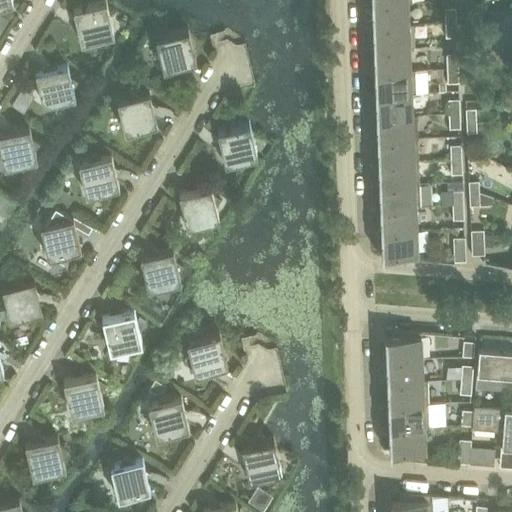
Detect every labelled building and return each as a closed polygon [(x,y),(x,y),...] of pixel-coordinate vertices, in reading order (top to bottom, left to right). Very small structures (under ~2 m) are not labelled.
[(99,41),(104,34),(114,31),(106,0),(99,0),(73,6),(81,39),(92,37),(99,41)] [(412,1),(412,0),(371,2),(372,25),(413,23),(413,22),(408,22),(407,1),(412,1)] [(444,7),(445,22),(456,21),(456,7),(444,7)] [(2,9),(0,12),(0,40),(1,41),(15,17),(2,9)] [(456,21),(445,22),(445,36),(457,36),(456,21)] [(414,46),(413,23),(372,25),(373,47),(414,46)] [(188,27),(179,29),(155,35),(158,44),(153,52),(160,56),(163,68),(196,60),(188,27)] [(373,47),(374,70),(415,68),(410,68),(409,47),(414,46),(373,47)] [(447,67),(458,67),(457,52),(446,53),(447,67)] [(75,94),(73,84),(78,76),(70,72),(68,61),(35,69),(43,102),(75,94)] [(459,81),(458,67),(447,67),(447,82),(459,81)] [(416,91),(415,68),(374,70),(375,93),(416,91)] [(150,89),(139,92),(131,87),(127,95),(117,97),(125,130),(158,122),(150,89)] [(375,93),(376,116),(417,114),(417,113),(412,113),(411,92),(416,92),(416,91),(375,93)] [(19,92),(11,105),(23,112),(31,100),(19,92)] [(448,98),(449,113),(460,112),(459,98),(448,98)] [(466,117),(476,117),(476,107),(466,107),(466,117)] [(460,127),(460,112),(449,113),(449,127),(460,127)] [(376,116),(377,138),(418,137),(417,114),(376,116)] [(476,117),(466,117),(467,132),(477,131),(476,117)] [(258,154),(252,129),(250,121),(217,128),(225,161),(236,159),(243,163),(248,156),(258,154)] [(39,139),(32,134),(29,123),(0,130),(0,146),(4,164),(37,156),(35,146),(39,139)] [(377,138),(378,161),(419,160),(418,137),(377,138)] [(451,158),(462,158),(461,143),(450,144),(451,158)] [(93,149),(88,157),(78,159),(86,192),(119,184),(111,151),(100,154),(93,149)] [(462,172),(462,158),(451,158),(451,173),(462,172)] [(419,160),(378,161),(378,184),(419,182),(419,160)] [(469,180),(469,192),(479,191),(479,179),(469,180)] [(420,205),(419,182),(378,184),(379,207),(420,205)] [(221,199),(214,194),(211,183),(178,191),(186,224),(219,216),(217,206),(221,199)] [(452,204),(463,203),(463,189),(452,189),(452,204)] [(480,204),(480,202),(479,191),(469,192),(470,204),(480,204)] [(464,218),(463,203),(452,204),(453,218),(464,218)] [(72,214),(58,205),(50,219),(40,222),(48,255),(81,247),(76,225),(88,233),(92,227),(73,215),(73,214),(72,214)] [(420,206),(420,205),(379,207),(380,230),(416,228),(416,206),(420,206)] [(404,252),(405,256),(418,257),(416,228),(380,230),(381,255),(383,254),(382,253),(404,252)] [(485,253),(484,229),(471,229),(472,254),(485,253)] [(453,236),(454,260),(466,260),(465,236),(453,236)] [(183,261),(176,256),(173,245),(140,253),(148,286),(181,278),(178,268),(183,261)] [(16,274),(11,282),(2,284),(9,317),(42,309),(35,276),(24,279),(16,274)] [(145,323),(137,319),(135,308),(102,315),(109,348),(142,341),(140,331),(145,323)] [(421,356),(420,330),(393,328),(394,334),(386,334),(386,333),(384,333),(385,358),(421,356)] [(187,339),(189,349),(185,356),(192,361),(195,372),(228,364),(220,331),(187,339)] [(475,341),(464,340),(463,355),(474,356),(475,341)] [(511,388),(511,349),(479,347),(477,372),(500,374),(499,388),(511,388)] [(422,378),(421,356),(385,358),(386,381),(427,379),(427,378),(422,378)] [(462,363),(461,378),(472,379),(473,364),(462,363)] [(106,386),(99,381),(96,370),(63,378),(71,411),(104,403),(102,393),(106,386)] [(155,378),(149,388),(155,392),(162,390),(165,384),(155,378)] [(471,393),(472,379),(461,378),(460,392),(471,393)] [(386,381),(387,403),(428,402),(427,379),(386,381)] [(163,391),(158,399),(148,401),(156,434),(189,426),(181,393),(170,396),(163,391)] [(387,403),(388,426),(429,425),(428,402),(387,403)] [(511,407),(474,404),(472,427),(503,429),(501,445),(511,445),(511,407)] [(462,408),(461,423),(472,424),(473,409),(462,408)] [(429,425),(388,426),(389,451),(390,451),(390,450),(410,449),(410,457),(426,459),(424,426),(429,425)] [(66,465),(63,455),(68,448),(60,443),(58,432),(25,440),(33,473),(66,465)] [(249,477),(260,474),(268,479),(272,472),(282,469),(274,436),(241,444),(243,453),(247,467),(249,477)] [(459,437),(457,461),(469,462),(471,438),(459,437)] [(228,443),(221,454),(232,461),(247,467),(243,453),(228,443)] [(124,454),(120,461),(110,463),(118,496),(151,489),(143,456),(132,458),(124,454)] [(391,511),(444,511),(445,510),(432,510),(432,493),(400,490),(400,499),(392,499),(392,498),(391,498),(391,511)] [(43,511),(45,510),(19,495),(0,499),(0,511),(43,511)] [(241,511),(238,510),(236,499),(203,506),(204,511),(241,511)]
